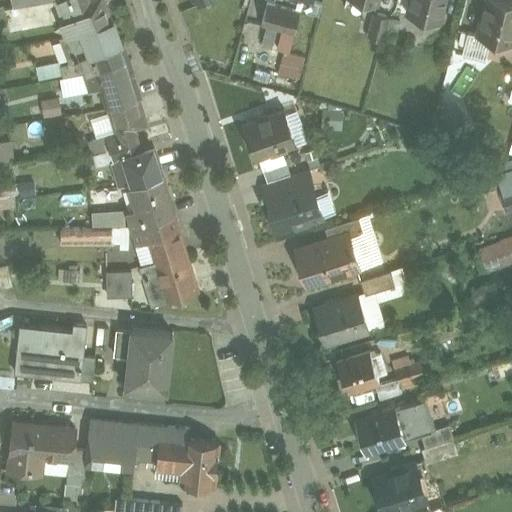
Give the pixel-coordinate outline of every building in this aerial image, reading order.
[(43,0),(14,5),(6,7),(10,33),(61,24),(61,23),(67,22),(73,31),(84,30),(113,19),(105,0),(43,0)] [(445,0),(410,0),(407,13),(439,22),(445,0)] [(511,0),(487,0),(479,33),(511,41),(511,0)] [(299,11),(265,2),(259,23),(282,29),(294,32),(299,11)] [(390,16),(375,12),(368,35),(384,39),(390,17),(390,16)] [(400,20),(390,17),(384,39),(394,41),(400,20)] [(113,19),(84,30),(92,53),(82,57),(88,71),(129,57),(114,19),(113,19)] [(294,32),(282,29),(277,48),(284,50),(288,51),(294,32)] [(84,30),(73,31),(63,35),(69,62),(71,61),(73,65),(63,67),(65,75),(88,71),(82,57),(92,53),(84,30)] [(279,71),(301,77),(306,56),(288,51),(284,50),(279,71)] [(129,57),(88,71),(92,86),(102,83),(110,107),(140,97),(141,97),(129,57)] [(37,76),(59,74),(58,59),(35,61),(37,76)] [(269,72),(255,68),(252,77),(267,81),(269,72)] [(40,99),(43,115),(60,111),(57,95),(40,99)] [(140,97),(110,107),(117,130),(107,133),(111,148),(139,140),(136,127),(148,123),(140,97)] [(81,99),(63,101),(65,112),(87,109),(86,102),(81,102),(81,99)] [(321,126),(341,126),(341,107),(321,107),(321,126)] [(270,111),(255,116),(256,117),(243,122),(254,156),(295,142),(284,108),(270,113),(270,111)] [(12,140),(0,141),(0,159),(14,158),(12,140)] [(156,148),(143,152),(139,140),(111,148),(116,163),(126,160),(132,180),(133,183),(164,174),(156,148)] [(126,160),(116,163),(122,183),(132,180),(126,160)] [(321,164),(267,180),(271,194),(306,183),(304,177),(311,175),(309,169),(322,165),(321,164)] [(511,168),(496,173),(505,200),(511,197),(511,168)] [(164,174),(133,183),(140,206),(129,209),(134,224),(177,212),(166,174),(164,174)] [(306,183),(271,194),(276,195),(272,210),(277,228),(295,223),(300,225),(308,223),(310,218),(323,214),(311,175),(304,177),(306,183)] [(15,180),(0,181),(0,194),(16,194),(15,180)] [(15,197),(0,197),(0,207),(16,206),(15,197)] [(124,209),(93,210),(93,226),(125,225),(124,209)] [(177,212),(134,224),(139,241),(149,238),(156,260),(187,251),(189,251),(177,212)] [(360,215),(326,225),(330,237),(350,231),(351,234),(365,230),(360,215)] [(111,228),(62,229),(63,243),(111,242),(111,228)] [(129,228),(114,228),(114,241),(129,242),(129,228)] [(330,237),(297,247),(307,281),(361,265),(351,234),(350,231),(330,237)] [(511,235),(479,247),(486,270),(511,261),(511,235)] [(156,260),(142,264),(154,304),(201,290),(189,251),(187,251),(156,260)] [(8,262),(0,264),(0,272),(3,286),(14,283),(8,262)] [(81,269),(64,268),(64,281),(80,282),(81,269)] [(392,268),(361,277),(366,293),(396,283),(392,268)] [(132,269),(107,270),(107,293),(133,292),(132,269)] [(359,292),(315,305),(326,341),(370,328),(359,292)] [(74,329),(43,325),(41,339),(20,337),(16,370),(82,377),(85,353),(88,323),(75,321),(74,329)] [(174,331),(133,326),(133,329),(119,328),(116,353),(130,355),(127,384),(168,388),(174,331)] [(372,352),(339,362),(348,389),(380,380),(378,374),(374,358),(372,352)] [(96,354),(85,353),(82,377),(94,378),(96,354)] [(387,371),(382,355),(374,358),(378,374),(387,371)] [(412,364),(410,356),(394,361),(399,378),(403,388),(428,380),(422,361),(412,364)] [(399,378),(377,385),(381,397),(403,390),(403,388),(399,378)] [(396,406),(364,416),(365,417),(357,419),(366,449),(422,432),(432,429),(432,428),(423,398),(417,400),(417,399),(415,399),(415,401),(396,406)] [(162,424),(91,416),(88,447),(88,449),(107,451),(107,453),(122,455),(121,468),(134,469),(136,453),(158,456),(157,461),(159,460),(160,456),(171,457),(171,461),(184,463),(187,436),(191,436),(192,426),(162,423),(162,424)] [(76,427),(15,420),(10,467),(30,469),(31,453),(71,457),(73,457),(74,446),(76,427)] [(450,422),(432,428),(432,429),(422,432),(426,445),(455,436),(450,422)] [(191,436),(187,436),(184,463),(182,480),(217,483),(221,439),(191,436)] [(88,447),(74,446),(73,457),(71,457),(70,475),(85,476),(86,465),(88,449),(88,447)] [(107,451),(88,449),(86,465),(121,468),(122,455),(107,453),(107,451)] [(399,468),(374,476),(385,510),(425,497),(420,481),(422,480),(416,459),(398,464),(399,468)] [(182,511),(184,502),(117,495),(115,511),(182,511)]
